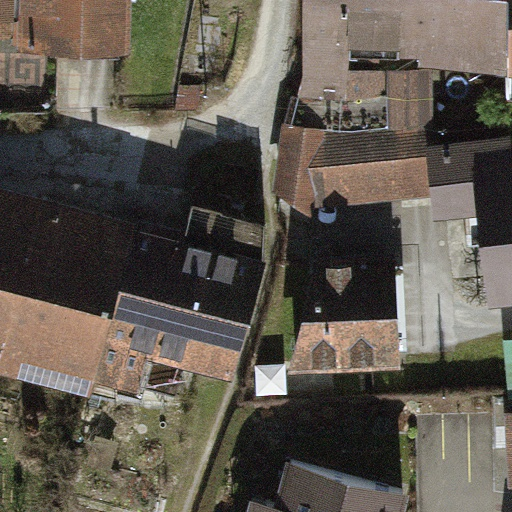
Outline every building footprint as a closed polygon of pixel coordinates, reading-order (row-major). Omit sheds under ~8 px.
[(0,0),(0,7),(29,7),(29,39),(127,38),(126,0),(0,0)] [(511,0),(304,0),(305,85),(384,85),(384,60),(433,60),(511,59),(511,0)] [(441,140),(433,60),(384,60),(394,153),(328,163),(326,129),(281,122),(276,182),(314,205),(432,189),(426,141),(441,140)] [(511,131),(441,140),(426,141),(432,189),(435,214),(484,208),(494,295),(511,293),(511,131)] [(228,362),(267,214),(192,194),(185,220),(138,208),(137,217),(0,180),(0,350),(97,376),(109,330),(228,362)] [(395,248),(324,250),(291,362),(403,353),(395,248)] [(398,511),(408,475),(289,444),(275,495),(254,489),(247,511),(398,511)]
